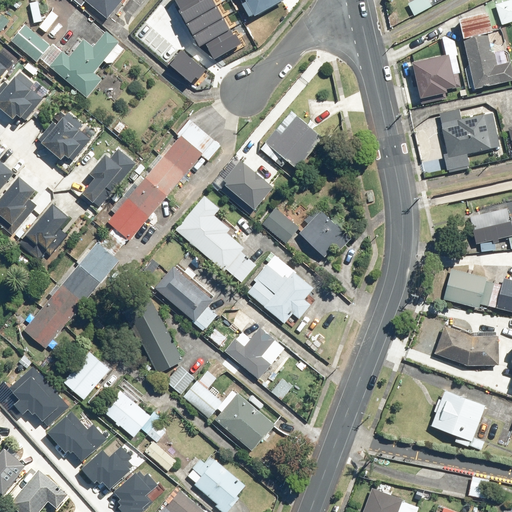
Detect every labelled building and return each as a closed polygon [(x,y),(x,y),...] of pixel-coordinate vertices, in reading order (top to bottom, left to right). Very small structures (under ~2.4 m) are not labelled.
[(82,0),(107,20),(123,0),(82,0)] [(206,42),(215,58),(240,43),(235,34),(232,35),(212,0),(173,0),(199,45),(206,42)] [(243,0),(253,17),(283,0),(243,0)] [(511,0),(497,5),(502,24),(511,21),(511,0)] [(458,22),(462,38),(490,31),(486,15),(458,22)] [(1,16),(0,17),(0,31),(8,22),(1,16)] [(26,26),(12,42),(35,61),(49,45),(26,26)] [(61,52),(49,67),(87,98),(102,80),(93,73),(118,43),(105,32),(92,48),(82,40),(68,58),(61,52)] [(498,84),(511,80),(511,75),(510,64),(494,68),(487,36),(463,42),(474,90),(499,84),(498,84)] [(170,66),(189,82),(195,75),(199,78),(205,71),(182,52),(170,66)] [(444,53),(409,59),(417,99),(452,92),(444,53)] [(0,78),(11,67),(0,56),(0,78)] [(19,70),(0,90),(0,115),(17,131),(49,98),(19,70)] [(69,109),(40,141),(69,167),(98,135),(69,109)] [(443,154),(445,170),(469,166),(467,153),(500,148),(495,118),(483,120),(482,115),(440,122),(445,153),(443,154)] [(264,142),(296,170),(322,139),(295,116),(279,134),(274,130),(264,142)] [(179,135),(107,223),(129,241),(201,153),(179,135)] [(118,153),(84,193),(100,207),(134,167),(118,153)] [(216,182),(233,196),(249,176),(233,163),(216,182)] [(0,188),(11,175),(0,166),(0,188)] [(17,180),(0,199),(0,215),(2,217),(0,219),(0,225),(13,236),(37,207),(29,200),(34,194),(17,180)] [(174,231),(223,272),(243,248),(225,233),(229,229),(213,216),(218,210),(203,197),(174,231)] [(51,206),(18,245),(38,262),(48,249),(53,253),(67,237),(58,230),(67,220),(51,206)] [(286,243),(298,228),(274,209),(262,224),(286,243)] [(321,211),(299,234),(329,262),(350,240),(321,211)] [(511,211),(470,223),(476,245),(511,234),(511,211)] [(23,328),(47,347),(119,262),(96,242),(23,328)] [(241,254),(227,271),(241,283),(255,266),(241,254)] [(161,264),(153,258),(140,274),(148,280),(161,264)] [(276,258),(247,293),(284,324),(314,288),(276,258)] [(154,288),(193,321),(212,300),(173,266),(154,288)] [(453,272),(445,299),(478,309),(486,281),(453,272)] [(511,283),(503,282),(497,307),(511,310),(511,283)] [(126,312),(156,374),(181,362),(150,300),(126,312)] [(497,337),(470,337),(444,326),(433,353),(465,366),(497,366),(497,337)] [(233,337),(222,351),(257,380),(270,365),(260,357),(274,340),(259,328),(244,347),(233,337)] [(228,339),(215,329),(207,339),(220,350),(228,339)] [(64,381),(84,398),(109,370),(88,352),(64,381)] [(55,362),(46,354),(39,361),(49,370),(55,362)] [(21,396),(16,400),(26,411),(30,407),(33,411),(36,408),(49,422),(69,404),(32,363),(10,383),(21,396)] [(166,383),(180,394),(192,379),(178,367),(166,383)] [(197,381),(183,398),(208,419),(222,402),(197,381)] [(102,410),(133,438),(150,419),(119,391),(102,410)] [(444,391),(430,426),(470,442),(484,407),(444,391)] [(272,427),(236,395),(212,421),(247,453),(272,427)] [(72,411),(51,430),(67,447),(69,446),(73,450),(74,449),(83,459),(109,435),(94,420),(87,427),(72,411)] [(154,441),(145,452),(167,472),(176,462),(154,441)] [(106,445),(83,466),(95,480),(98,477),(101,480),(104,477),(110,483),(133,462),(129,457),(132,454),(122,442),(111,451),(106,445)] [(5,456),(0,461),(0,498),(0,499),(23,471),(5,456)] [(194,485),(222,511),(245,487),(217,461),(194,485)] [(116,502),(125,511),(132,511),(152,494),(147,489),(157,480),(147,468),(143,471),(139,466),(115,486),(120,492),(117,496),(120,499),(116,502)] [(37,473),(8,507),(13,511),(40,511),(46,505),(54,511),(56,511),(68,498),(37,473)] [(488,477),(471,475),(467,501),(485,503),(488,477)] [(362,511),(397,511),(401,501),(371,489),(362,511)] [(179,490),(165,507),(170,511),(204,511),(179,490)]
